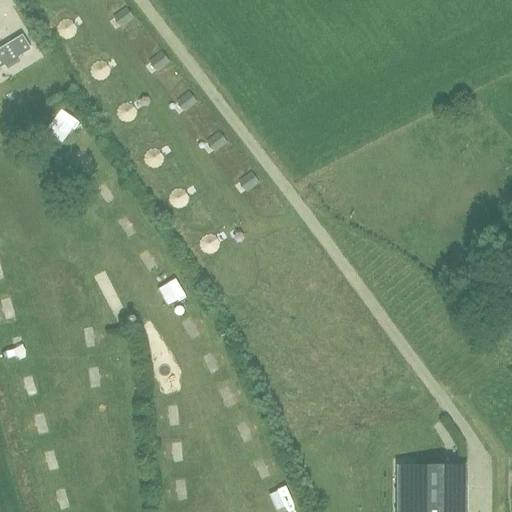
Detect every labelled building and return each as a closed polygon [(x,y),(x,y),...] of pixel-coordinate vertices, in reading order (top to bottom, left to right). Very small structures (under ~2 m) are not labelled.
[(0,68),(5,66),(18,58),(31,50),(22,36),(0,49),(0,68)] [(0,283),(9,279),(1,261),(0,261),(0,283)] [(474,300),(490,285),(469,261),(453,276),(474,300)] [(103,280),(120,324),(130,320),(113,276),(103,280)] [(511,303),(493,282),(490,285),(474,300),(511,343),(511,303)] [(0,301),(0,328),(18,326),(14,299),(0,301)] [(157,326),(146,333),(160,359),(172,352),(157,326)] [(204,358),(214,377),(233,368),(223,348),(204,358)] [(103,390),(114,389),(112,366),(100,367),(103,390)] [(236,384),(226,392),(244,414),(254,407),(236,384)] [(274,449),(260,453),(271,486),(285,481),(274,449)] [(44,477),(64,475),(61,455),(41,458),(44,477)] [(425,469),(395,470),(395,488),(425,487),(425,469)] [(458,511),(459,505),(447,505),(447,509),(436,509),(435,469),(425,469),(425,487),(425,505),(425,511),(458,511)] [(436,509),(447,509),(447,505),(459,505),(458,469),(435,469),(436,509)] [(395,506),(425,505),(425,487),(395,488),(395,506)] [(72,511),(73,511),(63,492),(49,499),(55,511),(72,511)]
